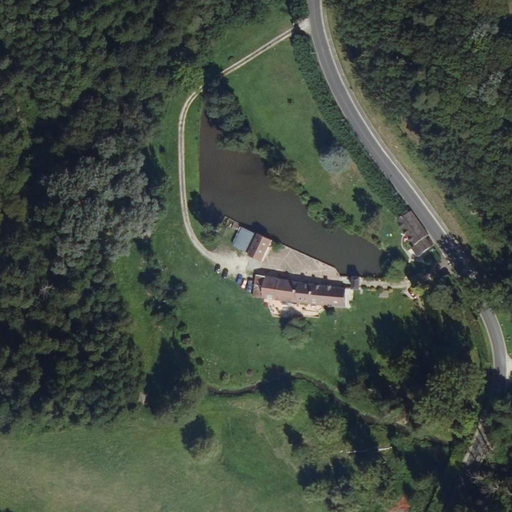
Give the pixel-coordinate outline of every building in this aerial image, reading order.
[(429,235),(413,211),(398,221),(414,245),(411,247),(418,256),(433,246),(427,236),(429,235)] [(241,227),(233,245),(247,251),(254,233),(241,227)] [(263,262),(272,240),(258,234),(248,256),(263,262)] [(344,306),(346,287),(256,275),(253,294),(344,306)] [(352,290),(360,290),(360,277),(352,276),(352,290)]
